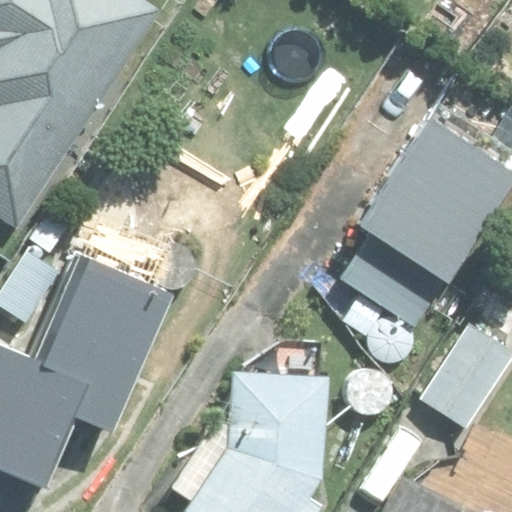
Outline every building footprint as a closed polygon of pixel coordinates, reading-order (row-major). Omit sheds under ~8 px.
[(0,0),(0,221),(20,234),(156,19),(126,0),(0,0)] [(358,226),(329,270),(400,316),(505,152),(436,106),(358,226)] [(0,343),(0,465),(28,477),(58,405),(96,422),(156,283),(62,243),(15,350),(0,343)] [(333,317),(355,331),(371,306),(349,292),(333,317)] [(481,320),(511,338),(511,306),(495,297),(481,320)] [(511,359),(471,333),(421,409),(467,440),(511,369),(511,359)] [(301,491),(294,487),(311,460),(310,373),(309,373),(309,366),(307,364),(269,363),(215,361),(213,416),(207,411),(159,480),(181,494),(168,511),(301,511),(310,499),(300,491),(301,491)] [(451,511),(405,487),(391,511),(451,511)]
